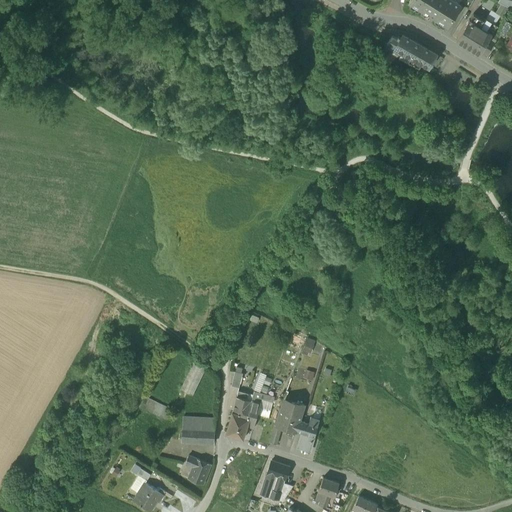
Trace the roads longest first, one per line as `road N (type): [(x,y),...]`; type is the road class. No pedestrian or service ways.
road 1 (residential): [(200,511),(222,438),(434,511)]
road 2 (track): [(225,372),(104,290),(0,270)]
road 3 (residential): [(511,82),(394,21)]
